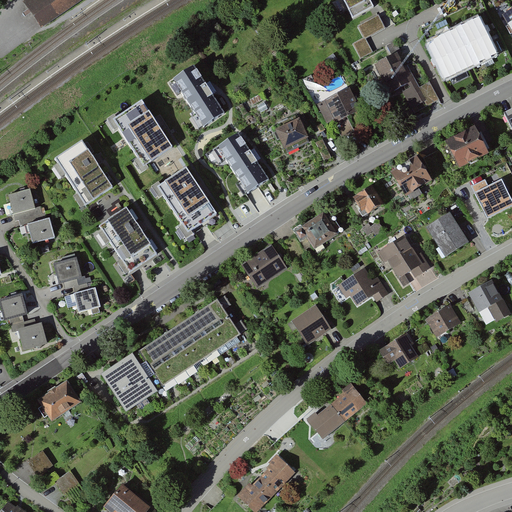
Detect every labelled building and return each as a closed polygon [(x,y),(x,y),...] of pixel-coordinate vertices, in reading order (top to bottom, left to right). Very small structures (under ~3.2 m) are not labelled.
[(36,0),(27,6),(38,23),(72,0),(36,0)] [(343,0),(354,19),(376,8),(372,0),(343,0)] [(365,37),(385,27),(379,15),(359,25),(365,37)] [(482,25),(432,49),(447,80),(497,56),(482,25)] [(355,42),(361,58),(373,54),(368,38),(355,42)] [(400,55),(376,68),(392,95),(406,86),(412,96),(423,90),(410,66),(407,68),(400,55)] [(193,69),(174,83),(205,128),(224,114),(193,69)] [(352,92),(319,107),(329,129),(363,114),(352,92)] [(145,167),(172,149),(142,104),(115,122),(145,167)] [(303,122),(279,133),(288,154),(312,143),(303,122)] [(480,131),(447,146),(460,173),(492,158),(480,131)] [(238,135),(217,149),(248,195),(254,190),(269,181),(238,135)] [(85,141),(55,161),(88,210),(118,190),(85,141)] [(420,159),(393,176),(409,202),(436,185),(420,159)] [(198,226),(216,215),(186,171),(159,189),(189,233),(198,226)] [(511,200),(506,187),(479,199),(488,219),(511,208),(511,200)] [(375,189),(356,201),(367,219),(386,208),(375,189)] [(29,191),(8,197),(15,222),(26,218),(25,213),(35,210),(29,191)] [(129,209),(100,228),(132,276),(138,271),(160,257),(129,209)] [(453,215),(429,230),(447,260),(472,245),(453,215)] [(328,217),(298,236),(304,246),(310,242),(318,253),(342,238),(328,217)] [(52,221),(29,227),(34,247),(58,240),(52,221)] [(405,237),(378,254),(384,264),(387,262),(398,280),(411,272),(416,278),(424,273),(430,269),(421,254),(417,257),(405,237)] [(274,246),(244,266),(258,289),(289,269),(274,246)] [(79,260),(57,265),(62,285),(84,280),(79,260)] [(364,271),(338,287),(345,299),(349,297),(356,308),(374,297),(376,302),(382,298),(387,295),(378,279),(371,283),(364,271)] [(511,312),(494,283),(471,297),(481,315),(491,310),(499,323),(511,315),(511,312)] [(98,290),(76,296),(81,315),(103,310),(98,290)] [(75,293),(66,296),(69,308),(78,305),(75,293)] [(25,297),(1,303),(6,322),(30,316),(25,297)] [(219,302),(142,353),(165,388),(243,336),(219,302)] [(453,306),(428,321),(438,340),(464,325),(453,306)] [(318,307),(294,322),(309,346),(333,330),(318,307)] [(44,326),(20,331),(26,353),(50,347),(44,326)] [(408,337),(381,352),(390,366),(396,363),(401,371),(421,359),(408,337)] [(135,357),(104,378),(129,415),(160,394),(135,357)] [(70,383),(40,402),(54,425),(84,405),(70,383)] [(354,384),(310,421),(326,440),(370,404),(354,384)] [(45,451),(29,462),(33,469),(39,477),(55,466),(45,451)] [(253,511),(262,511),(298,475),(280,457),(272,465),(274,467),(255,487),(252,484),(239,498),(253,511)] [(72,473),(56,484),(62,491),(66,498),(82,487),(72,473)] [(126,487),(108,508),(112,511),(151,511),(154,510),(126,487)] [(23,511),(10,503),(3,511),(23,511)]
